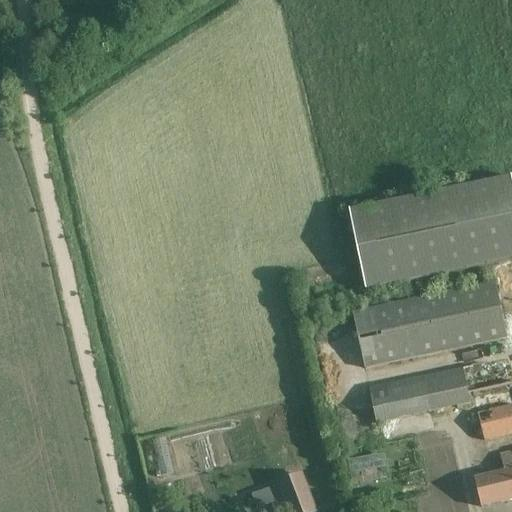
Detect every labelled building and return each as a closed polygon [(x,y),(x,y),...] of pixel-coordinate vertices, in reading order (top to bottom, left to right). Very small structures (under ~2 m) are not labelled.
[(511,179),(511,178),(350,213),(367,292),(511,260),(511,179)] [(366,370),(508,340),(496,284),(354,314),(366,370)] [(377,425),(471,405),(469,395),(511,386),(511,377),(509,360),(370,389),(377,425)] [(485,442),(511,435),(511,397),(510,390),(475,398),(485,442)] [(124,445),(132,481),(153,476),(145,440),(124,445)] [(428,488),(461,479),(451,440),(418,448),(428,488)] [(482,509),(511,501),(511,454),(501,457),(505,473),(475,480),(482,509)] [(332,460),(333,472),(364,470),(363,458),(332,460)] [(278,486),(287,511),(313,511),(301,478),(278,486)] [(417,498),(420,511),(467,511),(466,504),(465,504),(460,485),(417,498)]
